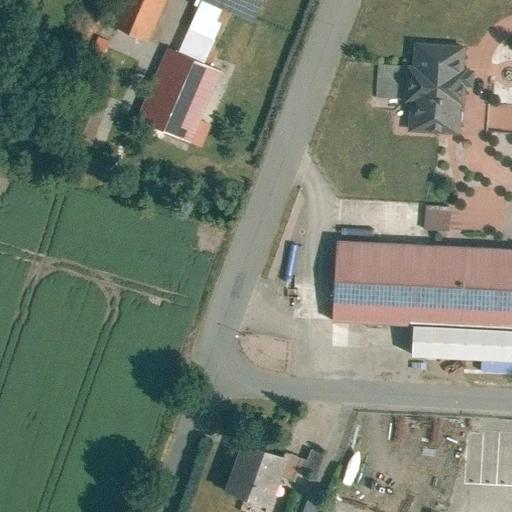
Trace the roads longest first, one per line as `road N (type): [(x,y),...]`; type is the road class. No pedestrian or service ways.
road 1 (residential): [(185,372),(341,0)]
road 2 (residential): [(185,372),(511,394)]
road 3 (residential): [(135,511),(185,372)]
